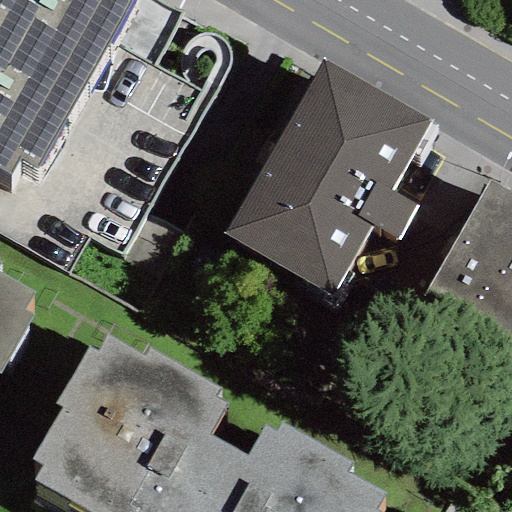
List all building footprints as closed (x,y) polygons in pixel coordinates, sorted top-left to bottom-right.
[(0,0),(0,147),(9,153),(16,141),(34,151),(119,0),(0,0)] [(430,112),(321,50),(223,222),(332,283),(371,214),(394,226),(414,191),(392,178),(430,112)] [(511,185),(487,171),(386,343),(511,415),(511,185)] [(0,350),(5,343),(8,345),(34,301),(23,294),(33,276),(0,256),(0,350)] [(31,460),(119,511),(175,511),(225,425),(208,415),(227,383),(217,377),(220,372),(147,329),(142,338),(104,315),(95,329),(90,325),(54,386),(60,390),(31,438),(40,442),(31,460)] [(245,437),(225,425),(175,511),(378,511),(385,501),(373,494),(384,476),(346,454),(350,447),(279,405),(274,414),(263,407),(245,437)]
